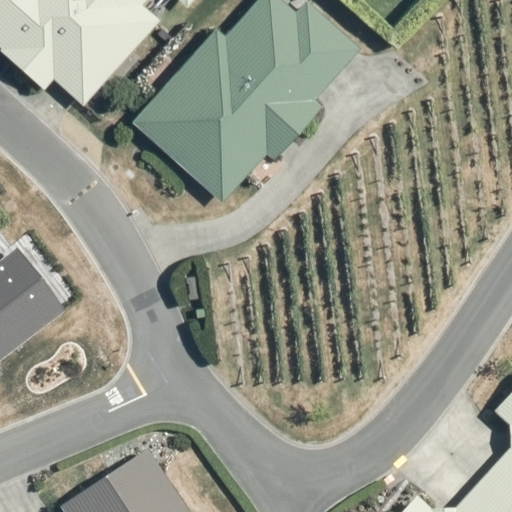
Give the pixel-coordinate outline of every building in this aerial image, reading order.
[(0,0),(0,51),(76,114),(173,1),(186,11),(195,0),(0,0)] [(214,29),(129,125),(221,207),(358,51),(304,4),(295,15),(275,0),(257,0),(225,38),(214,29)] [(0,362),(68,310),(15,242),(0,253),(0,362)] [(404,511),(511,511),(511,391),(491,414),(511,434),(511,447),(456,511),(425,511),(415,501),(404,511)] [(186,511),(149,454),(63,505),(68,511),(186,511)]
